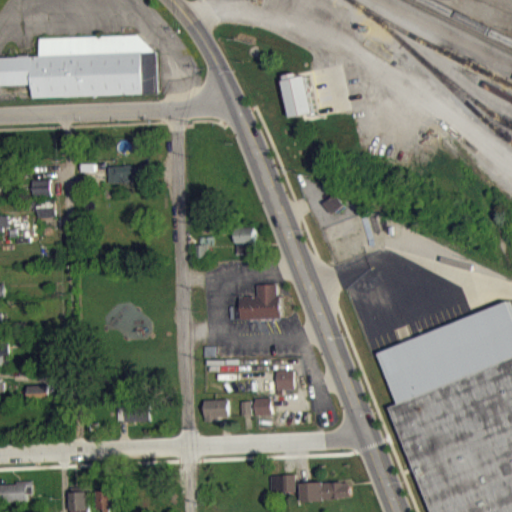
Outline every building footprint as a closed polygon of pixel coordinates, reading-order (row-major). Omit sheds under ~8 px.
[(146,103),(144,59),(146,59),(146,43),(42,46),(43,64),(3,66),(3,93),(36,92),(36,106),(146,103)] [(158,61),(146,61),(147,101),(160,101),(158,61)] [(309,84),(299,86),(298,82),(286,84),(294,126),(316,121),(309,84)] [(113,192),(146,192),(146,173),(112,174),(113,192)] [(54,200),(53,188),(35,188),(35,201),(54,200)] [(346,214),(338,203),(327,211),(335,223),(346,214)] [(58,226),(58,208),(41,209),(41,226),(58,226)] [(0,223),(0,240),(12,240),(12,224),(0,223)] [(240,262),(259,261),(258,235),(239,236),(240,262)] [(281,292),(259,293),(260,304),(242,305),(243,328),(282,326),(281,292)] [(430,511),(511,511),(511,313),(382,358),(401,413),(397,414),(430,511)] [(0,373),(12,373),(11,349),(0,348),(0,373)] [(279,378),(279,398),(297,398),(296,378),(279,378)] [(31,408),(53,408),(52,393),(30,394),(31,408)] [(258,424),(275,423),(274,406),(258,407),(258,424)] [(232,428),(231,407),(207,408),(208,429),(232,428)] [(244,424),(253,423),(252,409),(243,410),(244,424)] [(121,430),(152,429),(152,413),(120,413),(121,430)] [(274,501),(298,501),(297,483),(273,484),(274,501)] [(304,510),(354,507),(353,490),(304,492),(304,510)] [(0,510),(33,509),(33,491),(0,491),(0,510)] [(91,511),(91,497),(73,498),(73,511),(91,511)] [(118,511),(118,499),(100,499),(100,511),(118,511)]
